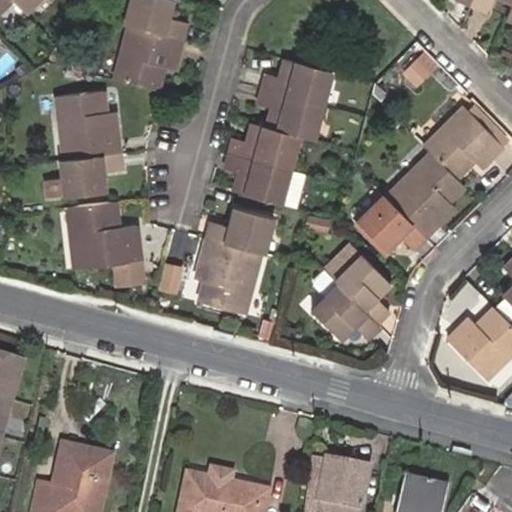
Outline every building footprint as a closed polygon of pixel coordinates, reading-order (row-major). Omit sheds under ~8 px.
[(0,0),(0,12),(12,0),(0,0)] [(17,0),(27,11),(37,0),(17,0)] [(175,0),(135,0),(128,26),(132,27),(185,40),(189,23),(172,19),(177,0),(175,0)] [(511,0),(477,0),(475,6),(490,11),(495,0),(511,0)] [(132,27),(118,80),(163,93),(168,76),(162,75),(164,68),(170,69),(177,71),(185,40),(132,27)] [(430,48),(406,65),(417,80),(441,63),(430,48)] [(331,93),(336,74),(288,60),(283,79),(271,75),(266,91),(322,105),(325,92),(331,93)] [(67,157),(124,153),(122,121),(112,122),(111,113),(110,91),(61,95),(67,157)] [(275,110),(270,126),(303,135),(318,139),(323,121),(318,119),(322,105),(266,91),(262,107),(275,110)] [(325,92),(322,105),(327,106),(331,93),(325,92)] [(327,106),(322,105),(318,119),(323,121),(327,106)] [(465,106),(425,145),(432,153),(457,178),(471,164),(467,161),(471,157),(475,161),(481,168),(504,145),(465,106)] [(121,112),(111,113),(112,122),(122,121),(121,112)] [(238,139),(234,154),(288,168),(292,156),(297,157),(303,135),(270,126),(255,123),(250,142),(238,139)] [(125,171),(124,153),(67,157),(64,157),(67,194),(108,192),(107,173),(125,171)] [(432,153),(387,196),(429,238),(451,214),(444,207),(449,201),(465,186),(457,178),(432,153)] [(241,174),(237,192),(285,204),(290,184),(285,183),(288,168),(234,154),(230,171),(241,174)] [(292,156),(288,168),(294,170),(297,157),(292,156)] [(294,170),(288,168),(285,183),(290,184),(294,170)] [(387,196),(386,195),(359,222),(388,250),(402,236),(416,250),(429,238),(387,196)] [(456,208),(449,201),(444,207),(451,214),(456,208)] [(122,204),(78,208),(81,236),(74,236),(77,273),(144,266),(141,229),(124,231),(119,232),(118,225),(124,225),(122,204)] [(78,208),(71,208),(74,236),(81,236),(78,208)] [(214,224),(210,239),(266,253),(268,254),(277,219),(237,210),(232,229),(214,224)] [(266,253),(210,239),(202,271),(210,274),(208,282),(202,304),(249,316),(266,253)] [(356,245),(329,270),(330,270),(340,281),(366,255),(356,245)] [(366,255),(340,281),(343,285),(381,323),(394,311),(380,297),(394,284),(366,255)] [(163,285),(180,288),(185,262),(168,258),(163,285)] [(331,297),(343,285),(340,281),(330,270),(319,280),(319,285),(331,297)] [(199,279),(208,282),(210,274),(202,271),(199,279)] [(343,285),(331,297),(316,311),(344,340),(359,326),(372,338),(385,327),(381,323),(343,285)] [(470,286),(460,302),(482,315),(491,299),(470,286)] [(511,354),(511,324),(495,307),(482,319),(487,324),(481,329),(476,325),(472,319),(450,339),(487,378),(511,354)] [(482,319),(476,325),(481,329),(487,324),(482,319)] [(21,366),(0,360),(0,401),(10,404),(21,366)] [(0,439),(10,404),(0,401),(0,439)] [(32,511),(99,511),(105,484),(94,481),(93,478),(98,447),(62,440),(54,481),(39,478),(32,511)] [(414,447),(392,442),(387,464),(409,468),(414,447)] [(94,481),(105,484),(112,450),(98,447),(93,478),(94,481)] [(327,459),(313,455),(304,511),(325,511),(326,507),(329,499),(354,504),(351,511),(360,511),(371,467),(327,457),(327,459)] [(188,468),(177,511),(264,511),(270,488),(231,479),(234,470),(213,465),(211,473),(188,468)] [(407,472),(397,511),(444,511),(451,483),(407,472)] [(493,511),(495,509),(472,493),(458,511),(493,511)] [(326,507),(346,511),(351,511),(354,504),(329,499),(326,507)]
